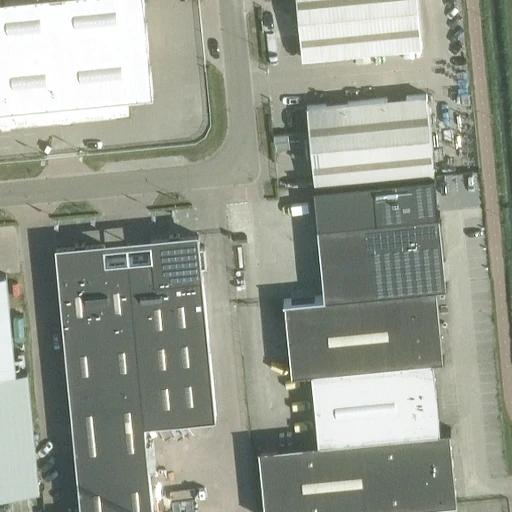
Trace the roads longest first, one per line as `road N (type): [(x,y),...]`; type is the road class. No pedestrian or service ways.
road 1 (unclassified): [(0,194),(220,172),(243,147),(229,0)]
road 2 (unknown): [(220,172),(238,511)]
